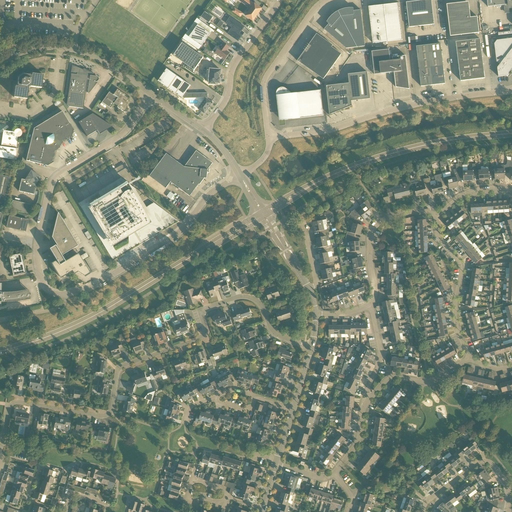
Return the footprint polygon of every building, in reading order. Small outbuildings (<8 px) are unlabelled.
[(248,0),(238,0),(251,9),(246,16),(253,21),(262,9),(255,4),(254,4),(248,0)] [(431,0),(425,0),(406,2),(409,27),(434,24),(431,0)] [(511,0),(486,0),(488,7),(505,5),(505,13),(511,11),(511,0)] [(470,18),(469,5),(469,2),(447,4),(450,36),(479,33),(477,17),(470,18)] [(383,5),(388,42),(403,40),(398,3),(394,4),(394,3),(391,3),(391,4),(383,5)] [(373,43),(388,42),(383,5),(376,6),(376,5),(373,5),(373,6),(368,7),(373,43)] [(243,14),(235,8),(232,12),(241,18),(243,14)] [(338,11),(357,47),(365,46),(361,10),(353,11),(353,8),(349,8),(345,8),(340,10),(338,11)] [(346,48),(357,47),(338,11),(336,12),(332,16),(329,19),(327,22),(329,24),(324,29),(346,48)] [(209,23),(213,17),(205,12),(201,17),(209,23)] [(244,27),(230,17),(226,23),(230,26),(231,24),(234,26),(228,34),(238,41),(243,35),(240,33),(244,27)] [(189,37),(201,46),(210,34),(198,25),(189,37)] [(307,47),(333,66),(341,54),(332,47),(333,45),(317,34),(307,47)] [(511,38),(497,40),(495,42),(511,54),(511,38)] [(469,48),(481,47),(480,39),(468,40),(469,48)] [(470,55),(469,48),(468,40),(456,42),(457,56),(470,55)] [(511,54),(495,42),(494,44),(496,62),(500,64),(497,68),(498,76),(498,77),(509,75),(509,73),(511,69),(511,54)] [(194,71),(198,65),(199,65),(200,64),(199,63),(203,58),(203,57),(203,58),(182,43),(173,56),(194,70),(194,71)] [(215,53),(225,60),(230,53),(227,51),(229,47),(223,43),(221,47),(220,46),(215,53)] [(429,53),(441,51),(440,44),(428,45),(429,53)] [(417,54),(429,53),(428,45),(416,46),(417,54)] [(323,79),(333,66),(307,47),(297,61),(323,79)] [(372,52),(374,75),(392,73),(392,72),(394,72),(396,87),(409,89),(405,56),(392,57),(392,58),(390,58),(389,50),(372,52)] [(430,60),(442,59),(441,51),(429,53),(430,60)] [(418,61),(430,60),(429,53),(417,54),(418,61)] [(470,62),(483,61),(482,53),(470,55),(470,62)] [(458,64),(470,62),(470,55),(457,56),(458,64)] [(431,68),(443,66),(442,59),(430,60),(431,68)] [(432,75),(431,68),(430,60),(418,61),(420,76),(432,75)] [(470,62),(471,69),(473,80),(485,78),(483,61),(470,62)] [(459,71),(465,70),(471,69),(470,62),(458,64),(459,71)] [(72,66),(67,104),(69,107),(83,109),(85,92),(89,92),(96,83),(95,82),(96,82),(97,81),(98,80),(98,79),(98,78),(98,77),(97,76),(96,76),(92,76),(92,73),(84,69),(83,70),(72,66)] [(431,68),(432,75),(433,85),(445,84),(443,66),(431,68)] [(167,69),(158,81),(182,98),(191,85),(167,69)] [(210,69),(210,71),(207,71),(206,80),(209,81),(209,83),(209,84),(215,84),(215,83),(220,84),(220,79),(219,78),(220,75),(221,70),(210,69)] [(348,107),(349,107),(353,106),(352,105),(352,106),(351,101),(370,99),(367,72),(348,74),(349,83),(326,86),(329,114),(329,115),(346,108),(346,110),(349,109),(348,107)] [(18,86),(15,86),(14,97),(27,99),(28,88),(30,87),(41,88),(43,75),(32,74),(31,76),(30,76),(30,75),(22,74),(18,77),(17,85),(18,86)] [(421,87),(433,85),(432,75),(420,76),(421,87)] [(276,94),(276,95),(280,111),(284,110),(285,120),(323,116),(321,90),(292,94),(286,89),(285,88),(284,88),(283,87),(282,87),(280,88),(279,88),(278,89),(277,90),(277,91),(276,92),(276,94)] [(109,92),(106,96),(101,102),(110,108),(113,104),(117,106),(117,107),(124,112),(127,107),(126,106),(127,103),(126,102),(128,99),(125,96),(126,95),(117,89),(113,95),(109,92)] [(209,107),(212,103),(206,98),(198,109),(204,113),(207,109),(208,109),(209,107)] [(34,129),(26,161),(47,166),(54,162),(52,161),(54,152),(56,151),(57,150),(58,149),(59,147),(60,146),(61,144),(62,143),(62,141),(71,136),(71,137),(72,137),(73,130),(62,111),(34,129)] [(112,127),(92,114),(78,122),(87,137),(97,131),(99,134),(112,127)] [(1,147),(0,146),(0,157),(16,160),(17,149),(16,149),(17,137),(19,137),(20,137),(21,136),(21,135),(22,134),(22,133),(22,132),(21,131),(20,130),(19,129),(18,129),(17,129),(16,129),(15,130),(14,131),(14,132),(7,131),(8,125),(0,123),(0,134),(1,135),(0,136),(2,136),(1,147)] [(200,185),(205,178),(207,178),(207,175),(209,172),(207,172),(208,170),(213,163),(196,151),(184,167),(166,154),(150,176),(166,189),(171,182),(190,196),(199,184),(200,185)] [(468,181),(468,171),(468,168),(462,168),(462,166),(461,166),(461,163),(459,163),(460,169),(460,176),(463,176),(463,181),(468,181)] [(475,168),(475,164),(472,164),(472,168),(470,169),(470,171),(468,171),(468,181),(473,181),(473,176),(476,175),(475,168)] [(491,166),(491,167),(492,175),(494,174),(495,179),(500,179),(499,165),(494,166),(491,166)] [(484,180),(483,168),(483,167),(481,167),(481,168),(475,168),(476,175),(479,175),(479,180),(484,180)] [(491,167),(483,168),(484,180),(489,180),(489,175),(492,175),(491,167)] [(35,186),(40,177),(31,171),(25,180),(21,179),(19,191),(34,195),(36,187),(35,186)] [(442,171),(439,172),(434,173),(436,185),(438,193),(444,192),(442,186),(445,185),(443,178),(442,171)] [(0,206),(4,207),(10,178),(0,175),(0,206)] [(443,178),(445,185),(448,184),(449,189),(454,188),(451,176),(443,178)] [(128,182),(127,182),(121,178),(79,203),(113,259),(178,220),(154,203),(139,191),(129,184),(128,182)] [(425,186),(428,186),(426,179),(423,180),(425,185),(419,186),(421,195),(427,194),(425,186)] [(402,188),(394,190),(393,189),(387,190),(389,197),(395,195),(395,199),(400,198),(400,197),(410,195),(408,183),(401,185),(402,188)] [(421,195),(419,186),(414,188),(413,184),(410,184),(412,191),(415,190),(416,197),(421,195)] [(362,209),(368,217),(372,214),(369,210),(372,208),(366,201),(360,206),(362,209)] [(12,202),(10,210),(30,214),(32,206),(12,202)] [(368,217),(362,209),(360,206),(356,209),(358,212),(364,220),(368,217)] [(457,213),(463,220),(467,217),(462,210),(457,213)] [(78,246),(62,219),(58,212),(52,237),(57,245),(55,246),(55,245),(49,249),(56,261),(51,264),(60,278),(72,271),(74,274),(77,272),(84,276),(89,273),(78,254),(66,261),(63,255),(78,246)] [(458,223),(463,220),(457,213),(453,216),(458,223)] [(9,216),(6,227),(25,232),(28,220),(9,216)] [(454,227),(458,223),(453,216),(449,220),(454,227)] [(322,221),(325,220),(326,220),(326,217),(317,218),(318,222),(312,223),(314,227),(323,225),(322,221)] [(450,230),(454,227),(449,220),(444,223),(450,230)] [(320,231),(320,234),(329,232),(328,229),(324,230),(323,225),(314,227),(315,232),(320,231)] [(360,236),(361,231),(352,228),(350,233),(347,232),(346,237),(354,238),(355,234),(360,236)] [(330,236),(329,232),(320,234),(321,237),(316,238),(317,243),(327,241),(330,241),(329,236),(330,236)] [(457,244),(464,238),(460,234),(458,235),(453,239),(457,244)] [(354,238),(346,237),(347,248),(350,247),(360,247),(359,242),(354,242),(354,238)] [(467,242),(464,238),(457,244),(460,248),(467,242)] [(324,250),(332,248),(332,245),(328,246),(327,241),(317,243),(318,248),(323,247),(324,250)] [(465,251),(471,247),(467,242),(460,248),(464,252),(465,251)] [(465,251),(469,255),(475,250),(472,245),(471,247),(465,251)] [(347,256),(355,255),(355,252),(360,252),(360,247),(350,247),(347,248),(346,248),(346,252),(347,256)] [(319,259),(329,257),(328,253),(333,251),(332,248),(324,250),(324,253),(318,255),(319,259)] [(472,259),(479,254),(475,250),(469,255),(472,259)] [(22,253),(9,256),(13,276),(26,273),(22,253)] [(479,254),(472,259),(476,264),(482,258),(479,254)] [(352,264),(362,262),(361,257),(356,259),(355,255),(347,256),(347,260),(348,265),(352,264)] [(426,263),(434,260),(432,255),(424,258),(426,263)] [(334,261),(333,261),(332,257),(329,258),(329,257),(319,259),(320,264),(325,263),(326,266),(334,264),(334,261)] [(429,268),(436,264),(434,260),(426,263),(429,268)] [(362,262),(352,264),(353,269),(349,270),(350,275),(359,271),(358,268),(363,267),(362,262)] [(321,270),(322,275),(332,273),(335,273),(334,268),(335,268),(334,264),(326,266),(326,269),(321,270)] [(431,273),(439,269),(436,264),(429,268),(431,273)] [(441,274),(439,269),(431,273),(433,278),(435,277),(441,274)] [(245,276),(243,272),(239,273),(238,270),(231,273),(232,276),(235,282),(238,281),(240,288),(248,285),(245,276)] [(332,273),(322,275),(323,280),(328,279),(329,283),(338,279),(337,277),(333,277),(332,273)] [(437,282),(445,278),(443,273),(441,274),(435,277),(437,282)] [(439,287),(447,283),(445,278),(437,282),(439,287)] [(216,282),(218,289),(222,288),(224,293),(230,291),(227,281),(223,282),(222,280),(216,282)] [(215,290),(218,289),(216,282),(210,284),(211,286),(207,288),(211,298),(217,296),(215,290)] [(356,284),(360,294),(365,293),(363,285),(362,285),(361,282),(360,282),(356,284)] [(1,292),(1,284),(0,283),(0,304),(1,304),(1,302),(6,302),(12,302),(18,301),(24,300),(30,299),(30,297),(29,295),(30,295),(30,294),(30,293),(29,292),(28,292),(27,291),(26,291),(25,292),(24,292),(23,291),(17,292),(12,292),(6,292),(1,292)] [(447,283),(439,287),(442,292),(450,288),(447,283)] [(272,286),(273,290),(267,292),(269,300),(279,296),(277,291),(281,290),(279,284),(272,286)] [(355,296),(360,294),(356,284),(351,286),(355,296)] [(347,290),(347,288),(346,288),(345,285),(340,287),(344,298),(349,296),(347,291),(347,290)] [(350,298),(355,296),(351,286),(350,286),(350,287),(347,288),(347,290),(347,291),(349,296),(350,298)] [(339,300),(344,298),(340,287),(335,289),(339,300)] [(197,303),(196,300),(203,297),(201,291),(194,293),(193,289),(184,292),(189,306),(197,303)] [(334,302),(339,300),(335,289),(330,291),(331,294),(334,302)] [(326,292),(324,293),(326,296),(325,296),(329,304),(334,302),(331,294),(327,295),(326,292)] [(382,302),(383,308),(391,306),(391,304),(395,303),(394,300),(393,298),(384,298),(384,302),(382,302)] [(284,311),(276,314),(279,321),(291,317),(290,313),(293,312),(291,305),(283,307),(284,311)] [(242,318),(251,314),(249,309),(242,311),(242,309),(235,311),(236,314),(232,315),(234,322),(242,319),(242,318)] [(175,326),(177,333),(178,336),(189,332),(188,329),(186,326),(188,325),(184,313),(183,313),(176,315),(179,324),(175,326)] [(221,314),(214,316),(217,324),(223,323),(224,326),(232,324),(229,318),(226,319),(224,313),(221,314)] [(386,324),(389,323),(397,322),(400,321),(400,319),(400,315),(397,316),(396,316),(385,318),(386,324)] [(241,331),(243,337),(242,337),(244,342),(247,340),(257,336),(255,330),(251,332),(249,328),(241,331)] [(152,341),(154,346),(164,343),(163,339),(164,339),(163,338),(166,337),(164,332),(158,334),(156,334),(156,335),(152,336),(154,340),(152,341)] [(142,338),(136,341),(135,339),(131,341),(132,345),(133,344),(136,353),(143,350),(141,345),(144,344),(142,338)] [(260,355),(258,350),(265,347),(263,342),(257,344),(256,340),(249,342),(251,348),(252,351),(252,352),(254,357),(260,355)] [(119,348),(122,347),(120,342),(114,344),(114,346),(110,348),(114,356),(121,354),(119,348)] [(212,351),(213,356),(214,357),(223,354),(224,355),(228,354),(225,345),(218,347),(219,349),(212,351)] [(324,352),(332,355),(333,353),(335,353),(337,347),(331,346),(330,349),(325,347),(324,352)] [(359,352),(369,357),(371,352),(364,348),(365,347),(362,346),(359,352)] [(447,349),(451,356),(456,354),(452,346),(447,349)] [(282,357),(291,360),(293,354),(286,352),(287,350),(280,348),(277,357),(281,358),(282,357)] [(447,359),(451,356),(447,349),(442,352),(447,359)] [(212,365),(210,359),(207,360),(204,351),(200,352),(198,353),(198,354),(195,355),(196,360),(194,360),(196,364),(199,363),(199,364),(206,362),(206,364),(208,363),(209,366),(212,365)] [(332,355),(324,352),(322,358),(327,359),(326,362),(332,364),(334,356),(332,355)] [(359,352),(356,357),(367,362),(369,357),(359,352)] [(442,362),(447,359),(442,352),(438,354),(442,362)] [(437,365),(442,362),(438,354),(433,357),(437,365)] [(391,366),(396,367),(397,358),(398,355),(397,355),(393,355),(393,356),(391,356),(387,357),(388,363),(390,362),(391,362),(391,366)] [(95,364),(94,372),(104,374),(105,367),(106,367),(107,362),(102,361),(103,357),(96,356),(95,364)] [(354,362),(357,363),(364,367),(367,362),(356,357),(354,362)] [(190,364),(186,365),(185,360),(184,360),(183,360),(182,360),(181,359),(174,361),(177,371),(182,369),(184,374),(192,371),(190,364)] [(288,374),(289,374),(291,368),(283,366),(284,363),(278,361),(277,364),(280,365),(278,371),(288,374)] [(331,368),(332,364),(326,362),(325,366),(320,364),(318,369),(327,372),(329,367),(331,368)] [(362,372),(362,371),(364,368),(364,367),(357,363),(355,366),(352,365),(352,367),(357,369),(362,372)] [(166,375),(166,374),(163,365),(155,368),(157,373),(154,374),(156,380),(162,378),(162,377),(166,375)] [(351,373),(354,374),(362,378),(364,372),(362,371),(362,372),(357,369),(352,367),(351,368),(354,369),(352,372),(351,373)] [(325,377),(327,372),(318,369),(317,375),(322,376),(321,380),(327,381),(328,378),(325,377)] [(241,385),(243,386),(244,386),(247,376),(248,373),(245,372),(239,370),(237,376),(240,377),(238,381),(242,382),(241,384),(241,385)] [(287,377),(288,374),(278,371),(277,374),(271,372),(270,377),(273,378),(272,379),(278,381),(279,378),(284,380),(285,376),(287,377)] [(222,378),(227,387),(232,384),(230,379),(232,377),(229,372),(226,373),(227,375),(222,378)] [(467,385),(470,372),(468,372),(468,374),(467,375),(466,375),(464,375),(463,379),(460,378),(459,385),(462,386),(462,383),(467,385)] [(60,386),(62,387),(62,385),(64,385),(65,376),(53,373),(52,377),(51,383),(55,384),(54,388),(53,391),(60,393),(61,389),(59,389),(60,386)] [(136,385),(148,381),(145,373),(134,377),(135,382),(133,383),(132,385),(129,384),(127,390),(133,392),(135,386),(135,385),(136,384),(136,385)] [(362,378),(354,374),(351,373),(350,376),(347,374),(346,376),(349,377),(349,378),(349,377),(352,379),(359,382),(362,378)] [(477,390),(481,375),(479,374),(478,376),(477,377),(477,378),(474,377),(472,386),(473,386),(472,390),(477,391),(477,390)] [(16,389),(21,390),(24,377),(13,375),(11,385),(16,386),(16,389)] [(29,387),(33,388),(32,390),(38,391),(42,392),(44,385),(40,384),(41,379),(35,378),(35,376),(30,375),(29,379),(30,379),(29,387)] [(227,387),(222,378),(219,379),(218,376),(212,379),(215,385),(217,383),(220,388),(223,386),(224,389),(227,387)] [(247,376),(244,386),(250,388),(252,382),(254,383),(257,384),(259,378),(256,377),(253,376),(253,377),(247,376)] [(488,389),(491,377),(489,376),(489,379),(488,379),(487,380),(485,380),(483,388),(488,389)] [(498,394),(497,387),(495,386),(496,382),(493,382),(494,381),(493,380),(493,378),(491,377),(488,389),(494,391),(493,393),(498,394)] [(212,386),(215,385),(212,379),(209,381),(210,382),(204,385),(209,395),(215,392),(212,386)] [(277,384),(278,381),(272,379),(271,382),(270,382),(268,388),(271,388),(271,389),(281,392),(280,392),(281,392),(283,386),(279,384),(277,384)] [(357,387),(359,382),(352,379),(350,384),(357,387)] [(498,394),(507,391),(504,379),(502,379),(502,382),(502,383),(500,384),(500,386),(498,387),(497,387),(498,394)] [(99,380),(97,393),(107,394),(108,385),(105,385),(105,381),(99,380)] [(326,385),(327,381),(321,380),(320,383),(315,381),(313,386),(322,389),(326,390),(327,385),(326,385)] [(209,395),(204,385),(202,386),(200,384),(194,387),(197,392),(200,391),(202,395),(205,393),(207,396),(209,395)] [(357,387),(350,384),(347,388),(345,387),(344,391),(349,393),(350,390),(355,392),(357,387)] [(197,392),(194,387),(192,388),(190,385),(187,387),(188,390),(186,391),(191,401),(194,399),(192,397),(195,395),(195,394),(197,392)] [(320,395),(322,389),(313,386),(311,392),(317,394),(316,397),(322,399),(323,395),(320,395)] [(392,388),(401,396),(404,393),(405,394),(407,391),(404,388),(402,390),(398,386),(396,388),(394,386),(392,388)] [(399,398),(401,396),(392,388),(391,389),(393,392),(392,394),(400,400),(400,399),(399,398)] [(74,391),(71,391),(71,390),(68,389),(67,393),(70,394),(70,398),(73,399),(73,398),(75,398),(75,399),(79,400),(80,395),(84,396),(85,391),(77,390),(77,391),(74,390),(74,391)] [(280,395),(280,392),(281,392),(271,389),(270,392),(267,391),(266,394),(277,397),(278,394),(280,395)] [(191,401),(186,391),(183,393),(182,390),(176,393),(179,398),(182,397),(184,401),(187,400),(188,402),(191,401)] [(147,394),(144,399),(152,401),(155,391),(147,394)] [(400,400),(392,394),(390,395),(388,393),(386,395),(395,403),(398,400),(399,401),(400,400)] [(393,405),(395,403),(386,395),(385,397),(387,399),(386,401),(394,407),(394,406),(393,405)] [(321,402),(322,399),(316,397),(315,400),(310,399),(308,404),(317,406),(319,407),(321,402)] [(131,413),(133,403),(134,403),(135,399),(128,398),(128,402),(125,401),(123,411),(131,413)] [(180,411),(179,410),(177,410),(178,406),(174,405),(175,402),(169,400),(167,407),(170,408),(169,410),(179,414),(180,411)] [(394,407),(386,401),(384,403),(382,400),(380,402),(389,410),(392,407),(393,408),(394,407)] [(387,413),(389,410),(380,402),(379,404),(381,406),(380,408),(387,415),(388,414),(387,413)] [(316,412),(317,406),(308,404),(307,409),(312,411),(312,414),(317,416),(318,413),(316,412)] [(271,412),(273,406),(269,405),(266,414),(267,414),(267,417),(276,420),(277,420),(279,414),(271,412)] [(177,420),(179,414),(169,410),(167,416),(164,415),(163,418),(169,420),(170,417),(177,420)] [(197,416),(195,422),(197,422),(202,423),(202,421),(205,421),(208,411),(206,410),(205,413),(201,412),(200,417),(197,416)] [(208,411),(205,421),(208,422),(207,425),(211,426),(212,423),(215,424),(216,418),(213,417),(214,416),(210,415),(211,412),(208,411)] [(29,414),(19,413),(16,412),(15,420),(20,421),(20,422),(27,424),(27,426),(29,414)] [(216,418),(215,424),(221,426),(222,423),(225,424),(228,414),(225,413),(224,416),(220,415),(219,419),(216,418)] [(38,422),(35,421),(33,428),(39,429),(40,424),(48,426),(48,425),(46,425),(47,416),(49,416),(40,414),(38,422)] [(231,426),(234,427),(236,421),(232,420),(233,418),(229,417),(230,415),(228,414),(225,424),(227,425),(226,428),(230,429),(231,426)] [(320,417),(317,416),(312,414),(310,417),(306,416),(304,421),(313,424),(316,425),(318,420),(319,420),(320,417)] [(241,426),(243,427),(247,416),(244,415),(243,416),(243,418),(239,417),(238,421),(236,421),(234,427),(240,429),(241,426)] [(249,417),(247,416),(243,427),(246,428),(245,432),(248,433),(252,421),(248,420),(249,417)] [(276,420),(267,417),(263,416),(263,419),(261,425),(267,427),(268,424),(272,425),(273,422),(275,423),(276,420)] [(70,419),(65,418),(61,418),(60,419),(56,419),(54,428),(63,429),(63,432),(68,432),(69,426),(70,419)] [(87,432),(88,428),(89,422),(77,420),(76,429),(75,432),(76,433),(80,434),(81,433),(81,431),(84,432),(85,431),(87,432)] [(311,429),(313,424),(304,421),(302,426),(307,428),(306,431),(312,433),(313,429),(311,429)] [(266,430),(267,427),(261,425),(260,428),(261,429),(260,434),(269,437),(269,438),(270,438),(272,432),(266,430)] [(95,431),(98,432),(98,435),(103,436),(103,437),(107,437),(109,428),(99,426),(99,427),(95,426),(95,431)] [(311,436),(312,433),(306,431),(305,434),(300,433),(299,438),(307,441),(309,435),(311,436)] [(269,437),(260,434),(255,433),(254,433),(255,433),(255,440),(254,443),(263,446),(264,443),(265,443),(266,440),(268,440),(269,438),(269,437)] [(336,439),(343,444),(346,440),(337,433),(336,434),(338,436),(336,439)] [(305,449),(307,450),(308,447),(306,446),(307,441),(299,438),(297,443),(302,445),(301,448),(305,449)] [(472,438),(465,443),(471,452),(476,448),(474,446),(477,444),(472,438)] [(339,448),(343,444),(336,439),(334,441),(332,440),(330,441),(339,448)] [(336,452),(339,448),(330,441),(329,443),(331,445),(329,447),(336,452)] [(381,447),(381,442),(369,441),(369,443),(373,443),(372,446),(378,447),(378,449),(382,450),(382,447),(381,447)] [(457,449),(459,451),(459,450),(463,455),(465,453),(467,456),(471,452),(465,443),(457,449)] [(299,453),(298,456),(304,458),(305,455),(307,450),(305,449),(301,448),(296,446),(294,452),(299,453)] [(333,457),(336,452),(329,447),(327,450),(325,448),(324,450),(333,457)] [(377,462),(381,458),(381,457),(371,449),(369,452),(368,452),(367,453),(368,454),(367,454),(369,456),(376,461),(377,462)] [(334,458),(333,457),(324,450),(323,451),(326,454),(324,457),(331,462),(334,458)] [(460,457),(463,455),(459,450),(459,451),(456,452),(458,455),(453,458),(458,464),(463,461),(460,457)] [(453,458),(449,453),(442,458),(445,463),(445,462),(449,467),(452,466),(453,468),(458,464),(453,458)] [(211,456),(205,454),(202,463),(208,465),(209,463),(211,456)] [(215,464),(217,456),(211,454),(211,456),(209,463),(215,464)] [(224,458),(223,458),(217,456),(215,464),(215,465),(214,467),(217,468),(218,465),(221,466),(222,465),(221,465),(224,458)] [(377,462),(376,461),(369,456),(367,458),(366,456),(363,459),(374,467),(377,462)] [(227,467),(230,458),(224,457),(223,458),(224,458),(221,465),(222,465),(227,467)] [(327,466),(331,462),(324,457),(322,459),(320,458),(319,460),(327,466)] [(233,469),(236,460),(230,458),(227,467),(233,469)] [(370,472),(374,467),(363,459),(361,462),(363,463),(362,465),(370,472)] [(236,460),(233,469),(240,471),(242,462),(236,460)] [(178,467),(187,470),(189,464),(180,461),(178,467)] [(447,469),(449,467),(445,462),(445,463),(443,464),(444,466),(439,469),(444,475),(449,471),(447,469)] [(259,476),(260,477),(262,470),(254,468),(255,465),(249,463),(248,466),(251,467),(249,473),(259,476)] [(364,479),(370,472),(362,465),(360,467),(358,465),(356,468),(361,472),(359,475),(364,479)] [(430,472),(435,478),(437,476),(439,479),(441,477),(442,478),(443,477),(443,476),(444,475),(439,469),(437,466),(430,472)] [(76,477),(79,469),(73,467),(70,475),(76,477)] [(187,470),(178,467),(176,467),(174,473),(175,473),(184,476),(185,476),(187,470)] [(23,474),(28,476),(32,477),(34,470),(25,468),(24,474),(23,474)] [(56,472),(52,471),(44,468),(42,475),(45,476),(51,477),(54,478),(56,472)] [(82,479),(85,470),(79,469),(76,477),(82,479)] [(95,479),(98,471),(92,469),(91,472),(89,477),(90,477),(95,479)] [(91,472),(85,470),(82,479),(89,481),(90,477),(89,477),(91,472)] [(478,482),(488,474),(485,470),(480,473),(477,470),(474,472),(476,474),(474,476),(478,482)] [(103,475),(104,475),(104,473),(98,471),(95,479),(101,481),(103,475)] [(421,475),(423,477),(425,480),(430,486),(431,485),(431,486),(433,485),(433,484),(434,482),(433,480),(435,478),(430,472),(427,474),(425,471),(421,475)] [(20,473),(18,479),(27,482),(28,476),(23,474),(24,474),(20,473)] [(182,482),(184,476),(175,473),(173,479),(182,482)] [(258,479),(259,476),(249,473),(248,476),(245,475),(243,481),(249,483),(250,480),(255,482),(256,478),(258,479)] [(489,485),(487,482),(492,479),(488,474),(478,482),(482,487),(479,489),(480,491),(483,488),(483,489),(485,487),(489,485)] [(109,477),(104,475),(103,475),(101,481),(100,483),(107,485),(109,477)] [(294,476),(293,477),(287,475),(285,481),(297,484),(299,478),(294,476)] [(54,478),(51,477),(45,476),(44,481),(44,482),(51,484),(52,485),(54,478)] [(109,477),(107,485),(113,487),(116,479),(109,477)] [(425,490),(430,486),(425,480),(423,477),(418,481),(419,483),(417,484),(421,489),(423,487),(425,490)] [(25,488),(27,482),(18,479),(16,485),(25,488)] [(180,488),(180,487),(182,482),(173,479),(171,485),(173,486),(173,485),(180,488)] [(44,482),(44,481),(43,481),(41,487),(49,490),(51,484),(44,482)] [(248,486),(249,483),(243,481),(243,485),(244,485),(242,491),(252,494),(253,494),(255,488),(248,486)] [(288,491),(294,493),(295,489),(296,490),(297,484),(285,481),(284,486),(289,488),(288,491)] [(475,490),(475,489),(471,484),(468,486),(467,483),(462,487),(468,495),(475,490)] [(14,491),(21,493),(23,494),(25,488),(16,485),(15,491),(14,491)] [(181,488),(180,487),(180,488),(173,485),(173,486),(171,491),(179,494),(181,488)] [(313,498),(316,490),(313,489),(314,486),(312,485),(309,494),(307,493),(306,498),(309,499),(310,497),(313,498)] [(497,487),(492,489),(489,485),(485,487),(483,489),(485,491),(486,496),(499,493),(497,487)] [(41,487),(39,493),(43,495),(47,496),(49,490),(41,487)] [(468,495),(462,487),(457,491),(459,493),(457,495),(460,500),(463,498),(462,497),(466,493),(468,495)] [(317,501),(321,488),(319,488),(318,491),(316,490),(313,498),(316,499),(316,501),(317,501)] [(19,499),(21,493),(14,491),(15,491),(12,490),(10,496),(19,499)] [(326,504),(330,491),(328,490),(327,494),(325,493),(322,501),(325,502),(325,504),(326,504)] [(177,500),(179,494),(171,491),(169,498),(177,500)] [(251,497),(252,494),(242,491),(241,494),(238,493),(237,496),(248,500),(249,496),(251,497)] [(293,496),(294,493),(288,491),(287,494),(282,492),(280,498),(289,500),(290,495),(293,496)] [(39,493),(36,492),(34,492),(32,498),(41,501),(43,495),(39,493)] [(487,500),(487,503),(494,503),(493,500),(500,498),(499,493),(486,496),(487,500)] [(460,500),(457,495),(454,497),(452,494),(448,498),(452,504),(457,500),(458,502),(460,500)] [(406,499),(405,504),(412,507),(413,506),(414,504),(413,503),(414,501),(410,500),(411,497),(405,495),(404,498),(406,499)] [(17,505),(19,499),(10,496),(8,502),(17,505)] [(288,503),(289,500),(280,498),(278,503),(283,505),(282,508),(288,510),(290,504),(288,503)] [(336,508),(338,500),(333,498),(331,504),(330,507),(329,509),(331,509),(332,507),(336,508)] [(372,504),(373,501),(365,498),(363,503),(374,507),(374,505),(372,504)] [(441,507),(443,509),(446,511),(452,511),(456,509),(452,504),(448,498),(443,501),(445,505),(441,507)] [(136,511),(139,503),(133,501),(130,510),(136,511)] [(142,511),(143,510),(144,510),(145,505),(139,503),(136,511),(137,511),(142,511)] [(494,503),(487,503),(487,506),(489,506),(490,506),(488,511),(490,511),(497,511),(499,509),(492,507),(494,503)]
